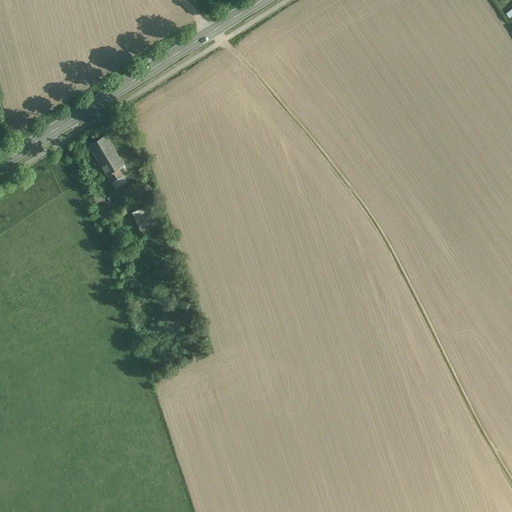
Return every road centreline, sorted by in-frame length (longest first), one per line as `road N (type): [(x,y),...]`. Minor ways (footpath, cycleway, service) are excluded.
road 1 (track): [(511,495),(365,221),(186,0)]
road 2 (primary): [(261,0),(0,162)]
